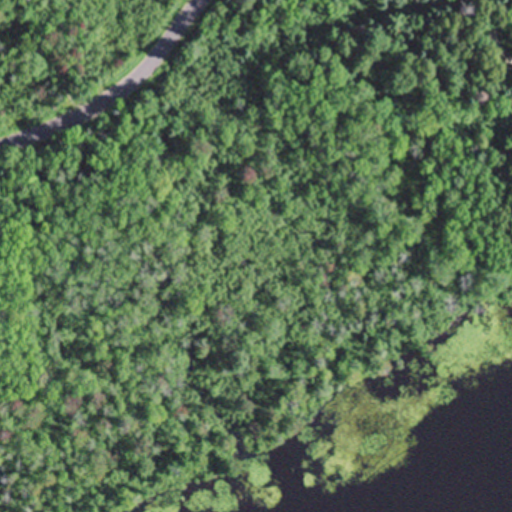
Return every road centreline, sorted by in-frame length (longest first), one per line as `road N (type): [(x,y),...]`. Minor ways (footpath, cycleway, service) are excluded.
road 1 (residential): [(0,146),(76,119),(125,90),(201,0)]
road 2 (residential): [(401,0),(415,33),(449,52),(511,57)]
